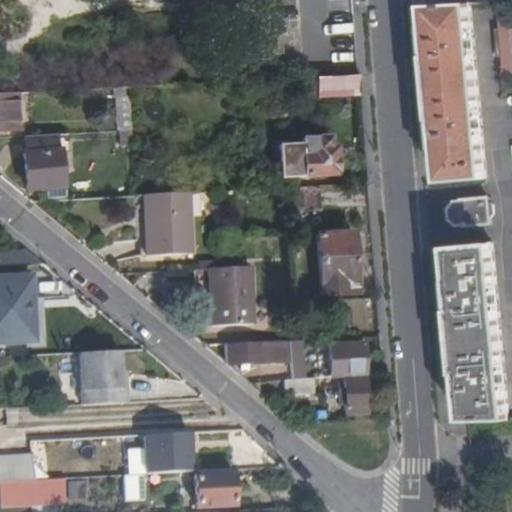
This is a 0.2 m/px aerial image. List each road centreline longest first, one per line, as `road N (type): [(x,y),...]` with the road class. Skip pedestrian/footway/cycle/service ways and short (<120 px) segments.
road 1 (unclassified): [(0,202),(357,511)]
road 2 (tertiary): [(399,197),(412,511)]
road 3 (tertiary): [(383,0),(399,197)]
